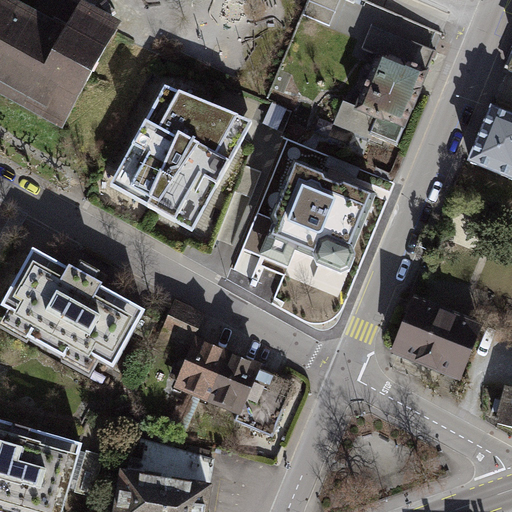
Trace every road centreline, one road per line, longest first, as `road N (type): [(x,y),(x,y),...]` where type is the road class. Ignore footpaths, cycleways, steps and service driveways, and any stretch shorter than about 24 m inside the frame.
road 1 (residential): [(499,0),(344,374)]
road 2 (residential): [(0,184),(344,374)]
road 3 (residential): [(511,484),(494,455),(344,374)]
road 4 (residential): [(344,374),(292,511)]
